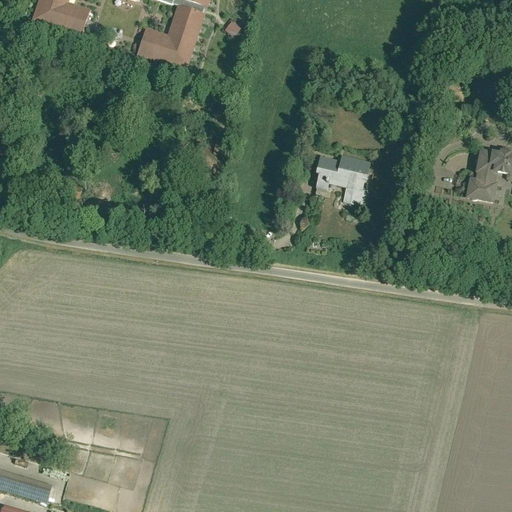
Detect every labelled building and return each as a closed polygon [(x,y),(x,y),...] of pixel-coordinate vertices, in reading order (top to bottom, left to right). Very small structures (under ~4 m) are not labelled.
[(180,0),(41,0),(33,25),(83,41),(92,14),(71,7),(73,0),(124,0),(137,4),(138,0),(151,0),(178,9),(169,39),(146,31),(137,59),(188,76),(213,0),(181,0),(180,0)] [(233,25),(226,34),(235,42),(242,33),(233,25)] [(36,116),(41,98),(27,94),(22,112),(36,116)] [(0,141),(0,158),(14,162),(16,156),(26,159),(28,149),(0,141)] [(498,186),(497,186),(498,179),(500,180),(500,178),(511,179),(511,156),(501,154),(500,157),(480,153),(477,176),(478,176),(477,182),(470,181),(467,202),(494,206),(498,186)] [(341,165),(321,161),(317,179),(320,179),(317,192),(329,194),(330,188),(349,192),(346,207),(366,211),(369,195),(364,194),(370,165),(343,159),(341,165)] [(0,176),(0,190),(20,195),(23,181),(0,176)] [(80,191),(42,182),(38,200),(76,209),(80,191)] [(196,204),(184,201),(181,218),(192,220),(196,204)] [(0,490),(48,504),(52,488),(0,472),(0,490)]
